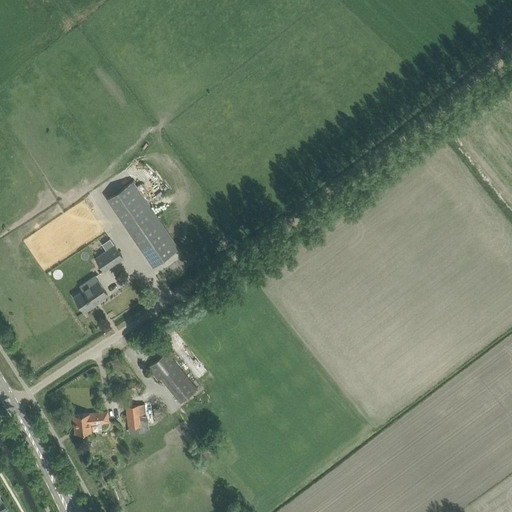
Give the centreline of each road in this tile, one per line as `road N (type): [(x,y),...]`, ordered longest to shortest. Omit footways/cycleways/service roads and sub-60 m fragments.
road 1 (track): [(167,300),(313,202),(511,47)]
road 2 (unclassified): [(11,405),(167,300)]
road 3 (tertiary): [(68,511),(11,405)]
